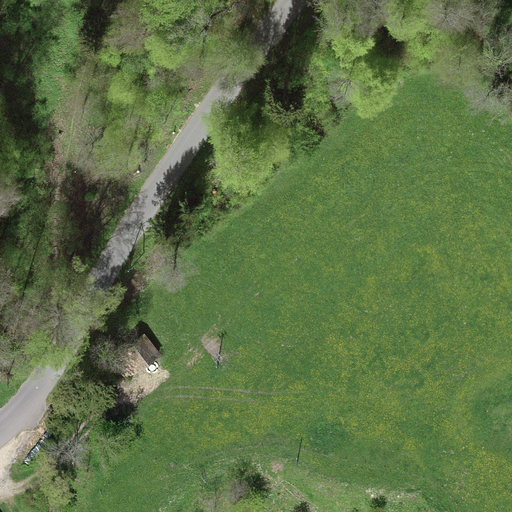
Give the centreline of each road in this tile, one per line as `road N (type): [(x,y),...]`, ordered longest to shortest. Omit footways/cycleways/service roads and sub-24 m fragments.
road 1 (tertiary): [(0,431),(184,147),(296,0)]
road 2 (track): [(107,416),(70,457),(0,489)]
